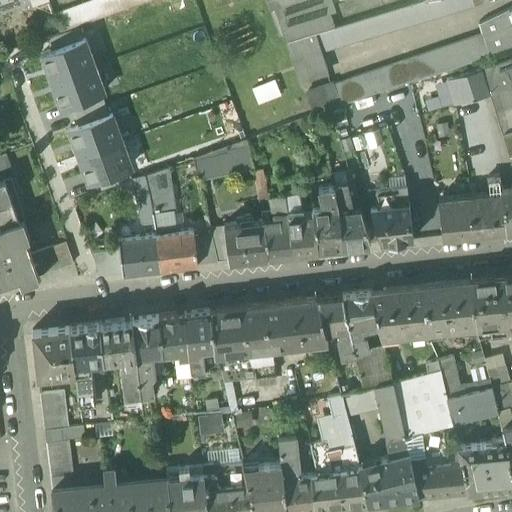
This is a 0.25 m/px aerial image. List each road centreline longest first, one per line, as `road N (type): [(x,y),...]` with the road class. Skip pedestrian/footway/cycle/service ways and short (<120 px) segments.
road 1 (residential): [(511,254),(11,310)]
road 2 (residential): [(30,511),(11,310)]
